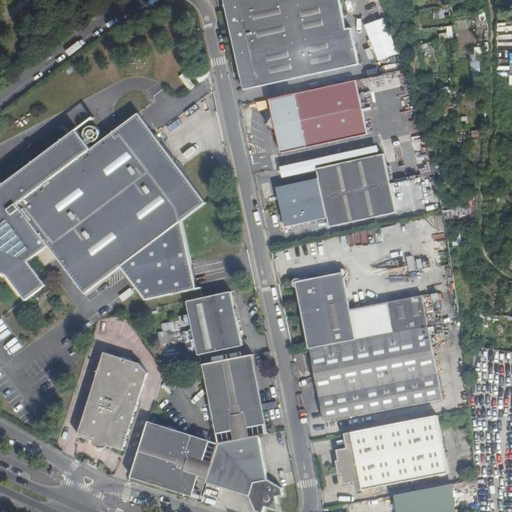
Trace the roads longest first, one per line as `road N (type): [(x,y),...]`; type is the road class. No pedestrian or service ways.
road 1 (residential): [(197,0),(213,26),(307,494),(304,511)]
road 2 (unknown): [(295,437),(443,407),(454,390),(449,344)]
road 3 (residential): [(0,99),(88,32),(147,0)]
